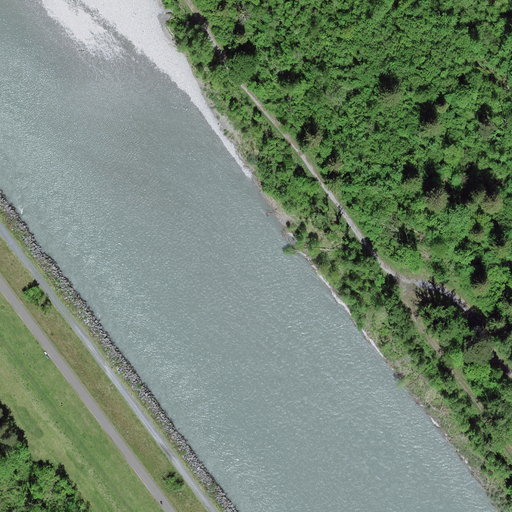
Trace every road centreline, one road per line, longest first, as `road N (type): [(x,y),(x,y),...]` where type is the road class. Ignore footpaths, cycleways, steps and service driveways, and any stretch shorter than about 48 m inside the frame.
road 1 (track): [(212,511),(0,228)]
road 2 (track): [(187,0),(397,279)]
road 3 (track): [(0,281),(171,511)]
road 4 (track): [(132,511),(0,336)]
road 5 (track): [(397,279),(511,455)]
road 6 (track): [(397,279),(431,286),(467,307),(511,370)]
